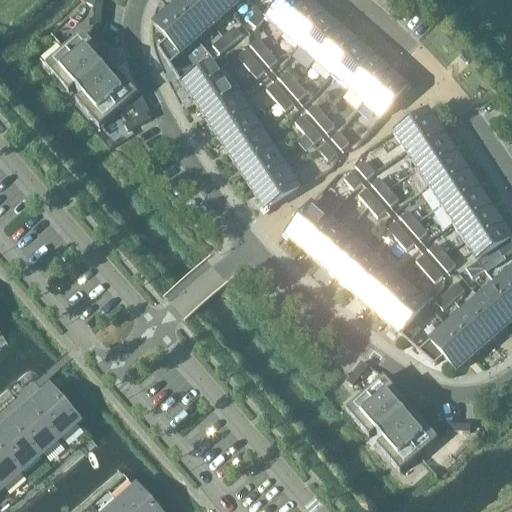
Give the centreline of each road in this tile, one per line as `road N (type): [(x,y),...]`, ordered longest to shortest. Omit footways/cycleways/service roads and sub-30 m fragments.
road 1 (residential): [(248,250),(347,342),(395,374),(443,396),(484,392),(511,377)]
road 2 (residential): [(248,250),(174,144),(150,93),(134,41),(141,0)]
road 3 (residential): [(309,511),(153,332)]
road 4 (residential): [(153,332),(0,156)]
road 5 (residential): [(108,373),(226,511)]
road 6 (residential): [(0,251),(108,373)]
road 7 (residential): [(248,250),(153,332)]
road 8 (residential): [(511,181),(439,82)]
road 9 (residential): [(350,0),(439,82)]
